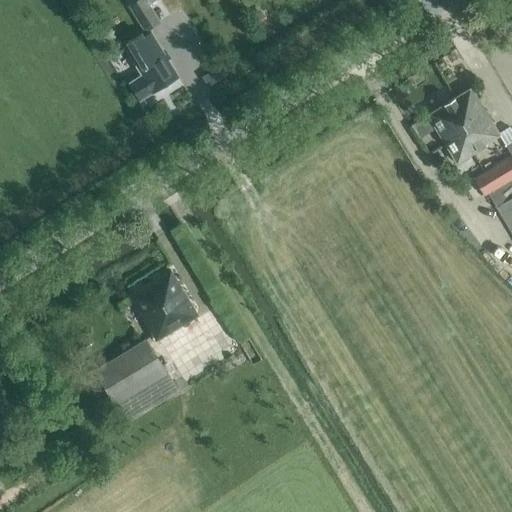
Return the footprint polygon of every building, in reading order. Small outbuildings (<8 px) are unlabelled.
[(148,4),(154,0),(137,0),(129,5),(145,30),(159,21),(148,4)] [(257,10),(249,16),(257,30),(266,24),(257,10)] [(123,46),(129,55),(142,75),(130,83),(140,100),(178,76),(150,33),(142,38),(141,35),(123,46)] [(457,129),(473,155),(487,146),(486,144),(500,136),(471,88),(454,98),(463,114),(466,112),(471,120),(457,129)] [(463,114),(454,98),(428,115),(435,128),(457,164),(473,155),(457,129),(471,120),(466,112),(463,114)] [(428,115),(410,125),(418,139),(435,128),(428,115)] [(511,157),(510,154),(473,177),(484,196),(487,194),(511,178),(511,157)] [(511,178),(487,194),(496,208),(511,198),(511,178)] [(511,198),(496,208),(511,234),(511,198)] [(129,295),(156,341),(198,315),(170,270),(129,295)] [(146,338),(93,370),(123,419),(176,387),(146,338)]
